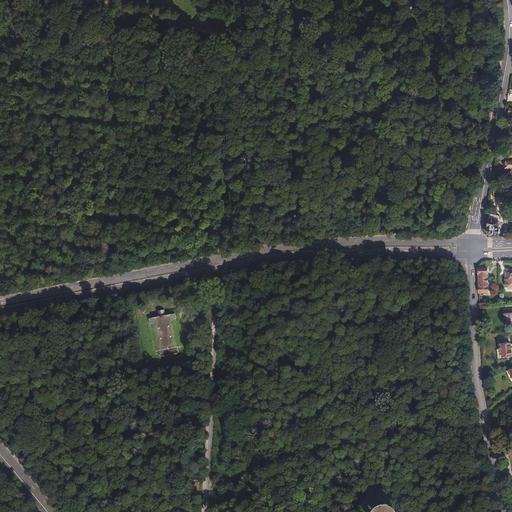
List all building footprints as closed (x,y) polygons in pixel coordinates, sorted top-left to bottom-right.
[(499,162),(499,168),(500,168),(502,170),(506,171),(508,173),(507,175),(508,176),(511,177),(511,176),(511,174),(511,161),(501,160),(501,162),(499,162)] [(507,189),(495,188),(495,197),(507,197),(507,189)] [(486,231),(486,232),(487,233),(488,234),(489,234),(489,233),(490,233),(490,232),(499,234),(500,227),(499,227),(500,220),(499,220),(500,216),(500,215),(491,213),(490,214),(486,231)] [(486,269),(478,269),(478,293),(487,293),(486,269)] [(511,305),(505,306),(506,309),(503,310),(504,318),(511,317),(511,305)] [(503,352),(501,352),(502,358),(511,358),(511,347),(504,347),(503,352)]
